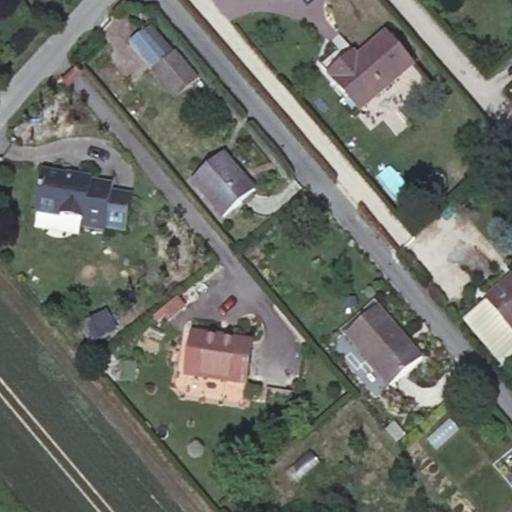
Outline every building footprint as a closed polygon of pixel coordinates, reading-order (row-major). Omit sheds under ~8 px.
[(350,64),(346,59),(329,75),(361,110),(413,66),(386,34),(358,57),(350,64)] [(354,53),(346,59),(350,64),(358,57),(354,53)] [(195,80),(176,57),(156,74),(176,96),(195,80)] [(256,190),(224,154),(193,182),(224,217),(256,190)] [(108,211),(111,193),(113,184),(42,171),(35,211),(84,219),(82,227),(105,231),(105,227),(125,230),(127,215),(108,211)] [(130,196),(111,193),(108,211),(127,215),(130,196)] [(511,278),(487,299),(487,300),(463,320),(503,367),(511,358),(511,278)] [(423,359),(378,307),(346,335),(391,386),(423,359)] [(252,342),(192,334),(186,375),(246,384),(252,342)]
